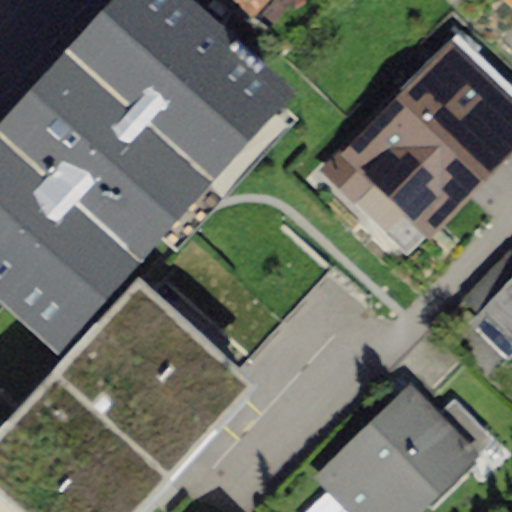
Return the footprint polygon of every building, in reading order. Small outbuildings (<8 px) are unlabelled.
[(172,0),(136,0),(0,145),(0,286),(55,338),(279,99),(172,0)] [(283,0),(238,0),(265,22),(283,0)] [(511,0),(500,0),(511,10),(511,0)] [(511,140),(511,118),(440,57),(338,176),(421,247),(511,140)] [(511,275),(481,305),(511,337),(511,275)] [(133,294),(0,437),(0,488),(25,511),(137,511),(244,396),(133,294)] [(418,511),(461,471),(396,404),(305,491),(325,511),(418,511)]
